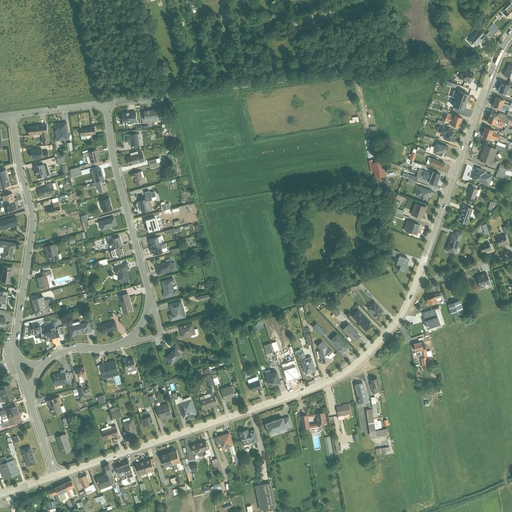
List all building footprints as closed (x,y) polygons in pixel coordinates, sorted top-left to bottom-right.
[(196,3),(190,4),(192,11),(198,9),(196,3)] [(511,5),(510,4),(503,12),(510,18),(511,15),(511,5)] [(492,23),(490,26),(496,32),(499,29),(492,23)] [(486,35),(480,29),(468,42),(471,45),(473,43),(476,46),(481,41),(480,41),(481,40),(485,44),(490,39),(486,35)] [(486,35),(490,39),(494,35),(490,31),(486,35)] [(461,74),(459,78),(471,82),(474,74),(464,71),(463,75),(461,74)] [(500,87),(511,91),(511,86),(508,85),(502,82),(500,87)] [(454,90),(451,97),(455,98),(467,102),(469,95),(458,91),(454,90)] [(494,102),(511,108),(511,102),(500,98),(500,99),(496,97),(494,102)] [(464,110),(467,102),(455,98),(452,106),(464,110)] [(511,111),(511,108),(494,102),(493,107),(497,108),(497,109),(504,111),(504,109),(511,112),(511,111)] [(443,117),(461,123),(462,118),(447,113),(448,110),(442,108),(441,111),(447,113),(447,114),(444,113),(443,117)] [(152,110),(154,122),(158,121),(158,119),(162,119),(161,109),(152,110)] [(154,122),(152,110),(144,111),(145,121),(149,120),(150,122),(154,122)] [(126,113),(122,114),(123,123),(128,123),(128,124),(132,124),(132,122),(137,122),(136,112),(129,113),(129,114),(126,114),(126,113)] [(489,117),(511,125),(511,124),(511,117),(507,115),(499,113),(499,115),(495,113),(494,114),(491,112),(489,117)] [(461,123),(443,117),(442,121),(438,120),(437,123),(443,125),(444,121),(450,123),(449,124),(459,128),(461,123)] [(504,131),(506,132),(511,133),(511,131),(511,129),(508,129),(509,127),(511,128),(511,125),(489,117),(487,122),(495,125),(495,124),(505,127),(504,131)] [(67,123),(55,124),(57,141),(69,140),(67,123)] [(47,125),(28,128),(29,137),(33,137),(33,135),(41,134),(43,144),(49,143),(47,125)] [(91,128),(80,129),(81,140),(86,139),(86,136),(96,134),(95,126),(91,127),(91,128)] [(442,128),(439,127),(437,127),(436,129),(437,130),(437,132),(440,133),(439,133),(445,135),(444,139),(450,141),(454,132),(442,128)] [(484,132),(501,138),(507,140),(508,138),(499,136),(500,133),(505,135),(506,132),(504,131),(501,130),(501,133),(485,127),(484,132)] [(501,138),(484,132),(482,137),(497,142),(496,145),(505,148),(506,145),(500,142),(501,138)] [(138,134),(124,136),(125,143),(130,142),(131,147),(133,147),(140,146),(140,145),(142,145),(141,138),(139,138),(138,134)] [(434,147),(446,152),(448,147),(437,143),(436,145),(435,145),(434,147)] [(492,165),(497,150),(485,145),(480,160),(492,165)] [(446,152),(434,147),(431,146),(429,151),(445,157),(446,152)] [(42,149),(31,151),(32,159),(49,157),(48,151),(42,151),(42,149)] [(88,152),(83,154),(84,158),(86,157),(88,164),(99,161),(96,149),(88,151),(88,152)] [(425,153),(417,150),(414,149),(409,160),(413,161),(414,161),(416,153),(424,156),(425,153)] [(131,157),(127,158),(129,166),(145,162),(143,153),(138,154),(138,152),(130,154),(131,157)] [(62,156),(56,157),(58,165),(65,163),(63,157),(62,158),(62,156)] [(429,157),(427,163),(430,164),(443,169),(445,163),(429,157)] [(372,163),(375,175),(380,196),(384,195),(380,177),(381,177),(385,194),(391,193),(383,160),(372,163)] [(498,171),(511,176),(511,168),(511,167),(503,164),(503,165),(500,164),(498,171)] [(44,165),(34,167),(37,178),(50,175),(47,165),(45,166),(44,165)] [(477,168),(473,179),(489,185),(493,175),(486,173),(487,171),(477,168)] [(418,173),(439,180),(441,174),(433,172),(432,173),(419,169),(418,173)] [(0,180),(8,178),(6,170),(0,171),(0,180)] [(94,183),(104,180),(101,170),(91,172),(94,183)] [(143,171),(131,174),(132,178),(134,178),(136,185),(146,183),(145,178),(144,178),(143,171)] [(511,179),(511,176),(498,171),(496,178),(501,180),(501,182),(503,182),(504,181),(506,178),(505,182),(506,182),(507,179),(510,180),(511,180),(511,179)] [(439,180),(418,173),(416,177),(404,173),(402,176),(409,179),(417,182),(419,177),(429,181),(429,183),(437,186),(439,180)] [(8,178),(0,180),(0,188),(10,186),(8,178)] [(104,180),(94,183),(89,184),(90,188),(97,186),(99,193),(107,191),(104,180)] [(51,183),(46,184),(47,187),(38,190),(41,198),(56,194),(55,191),(56,191),(56,190),(57,190),(55,183),(53,184),(52,182),(51,183)] [(419,186),(415,195),(419,197),(418,197),(423,199),(424,199),(427,200),(429,194),(431,195),(432,192),(419,186)] [(477,189),(472,187),(470,187),(467,196),(475,199),(478,190),(477,189)] [(144,200),(139,201),(142,213),(152,210),(153,209),(152,204),(151,204),(150,201),(152,200),(152,198),(156,196),(155,192),(150,193),(150,191),(145,193),(146,198),(144,198),(144,200)] [(306,193),(297,194),(299,208),(308,207),(306,193)] [(3,204),(15,201),(13,194),(2,196),(3,201),(0,201),(1,205),(3,204)] [(54,207),(46,209),(47,213),(49,213),(50,216),(62,213),(58,198),(52,200),(54,207)] [(109,199),(100,201),(103,213),(112,210),(109,199)] [(15,201),(3,204),(5,212),(17,209),(15,201)] [(395,212),(403,215),(404,211),(398,209),(400,202),(395,201),(392,211),(395,212)] [(415,203),(411,215),(422,219),(424,212),(425,212),(427,208),(415,203)] [(460,215),(458,221),(467,224),(470,217),(472,217),(473,213),(472,212),(473,209),(464,206),(461,215),(460,215)] [(0,229),(0,230),(1,231),(8,229),(8,228),(19,225),(17,218),(0,222),(0,229)] [(114,218),(99,222),(102,231),(110,229),(110,227),(116,226),(114,218)] [(147,232),(157,230),(154,218),(144,220),(147,232)] [(408,221),(404,230),(417,235),(420,225),(408,221)] [(505,235),(497,238),(500,246),(505,245),(508,244),(505,235),(509,234),(506,226),(502,228),(505,235)] [(451,251),(451,252),(455,254),(462,234),(456,232),(455,235),(452,234),(447,249),(451,251)] [(113,239),(108,240),(110,250),(122,247),(120,237),(113,239)] [(151,248),(163,244),(161,237),(149,240),(151,248)] [(1,242),(0,245),(0,252),(3,253),(2,258),(12,259),(13,249),(15,249),(16,244),(1,242)] [(489,243),(480,246),(482,253),(492,250),(489,243)] [(56,244),(45,247),(47,256),(48,255),(50,262),(62,259),(60,254),(59,254),(56,244)] [(163,244),(151,248),(153,255),(168,252),(165,244),(163,244)] [(122,247),(110,250),(113,259),(125,256),(123,251),(122,249),(123,249),(122,247)] [(400,252),(391,249),(391,253),(391,255),(398,258),(400,252)] [(397,264),(396,264),(397,270),(400,270),(404,271),(406,265),(407,265),(405,264),(406,263),(407,263),(408,259),(400,256),(397,264)] [(94,264),(91,265),(91,268),(95,267),(100,266),(108,264),(107,259),(93,263),(94,264)] [(166,263),(156,266),(158,275),(174,271),(174,269),(176,269),(175,263),(172,263),(171,260),(170,261),(170,259),(166,260),(166,263)] [(121,265),(115,267),(113,267),(116,275),(117,275),(119,282),(129,279),(127,272),(126,272),(126,270),(128,270),(127,263),(121,265)] [(1,266),(0,273),(1,274),(0,282),(9,283),(10,274),(11,274),(12,267),(1,266)] [(50,270),(43,272),(42,273),(43,276),(37,278),(40,289),(53,286),(50,275),(52,274),(51,270),(50,270)] [(487,273),(477,277),(478,279),(477,281),(478,285),(479,284),(479,286),(478,287),(479,289),(484,288),(484,286),(490,284),(487,273)] [(174,279),(162,282),(165,293),(164,293),(165,298),(178,294),(177,289),(175,290),(173,284),(175,283),(174,279)] [(362,283),(359,286),(370,298),(373,295),(362,283)] [(98,286),(91,293),(94,296),(102,289),(98,286)] [(205,292),(196,294),(198,301),(212,298),(211,294),(206,296),(205,292)] [(435,297),(427,299),(429,305),(442,300),(441,298),(442,297),(440,293),(439,293),(437,294),(437,293),(434,294),(435,297)] [(128,294),(119,296),(122,307),(120,307),(122,314),(123,314),(124,315),(133,312),(128,294)] [(34,308),(48,304),(51,303),(50,299),(45,300),(44,297),(32,300),(34,308)] [(173,314),(169,315),(171,321),(186,317),(182,301),(170,305),(173,314)] [(460,301),(448,305),(452,316),(457,315),(459,316),(463,315),(462,313),(464,312),(460,301)] [(374,302),(367,308),(376,317),(377,318),(381,315),(381,314),(383,311),(374,302)] [(48,304),(34,308),(36,316),(50,312),(48,304)] [(335,308),(331,311),(337,317),(341,313),(335,308)] [(435,309),(423,313),(426,321),(425,321),(427,329),(441,324),(438,317),(435,309)] [(359,310),(352,316),(366,331),(372,325),(369,322),(369,323),(367,321),(368,320),(359,310)] [(72,324),(68,325),(71,337),(77,335),(76,334),(85,331),(86,333),(91,331),(88,322),(81,324),(80,321),(71,323),(72,324)] [(115,321),(99,326),(101,334),(117,330),(115,321)] [(320,337),(324,333),(315,322),(310,326),(320,337)] [(29,326),(30,330),(34,329),(35,335),(34,335),(40,334),(41,339),(40,339),(40,340),(47,338),(47,340),(51,339),(51,338),(53,337),(54,341),(55,341),(54,339),(60,337),(60,339),(61,339),(58,328),(56,329),(55,327),(54,324),(52,325),(34,329),(33,325),(29,326)] [(193,324),(180,327),(183,338),(191,335),(192,338),(197,336),(199,335),(199,334),(198,329),(195,330),(193,324)] [(349,324),(343,330),(349,337),(347,338),(350,341),(352,339),(354,342),(359,338),(358,337),(359,335),(349,324)] [(337,334),(331,340),(342,352),(345,349),(346,350),(349,347),(347,346),(347,345),(337,334)] [(323,341),(317,346),(321,350),(318,351),(322,363),(331,361),(330,359),(335,355),(323,341)] [(271,343),(264,346),(267,354),(273,352),(271,343)] [(422,343),(414,344),(416,352),(419,351),(423,369),(429,368),(428,365),(431,364),(430,357),(428,357),(426,349),(428,349),(428,347),(425,347),(425,349),(423,350),(422,343)] [(172,352),(166,358),(172,365),(182,356),(179,352),(180,351),(176,345),(170,350),(172,352)] [(301,349),(295,352),(296,355),(297,354),(300,361),(301,360),(306,374),(316,371),(311,357),(306,358),(304,352),(302,352),(301,349)] [(209,360),(207,361),(208,365),(217,362),(216,358),(213,359),(212,355),(208,357),(209,360)] [(127,358),(123,359),(127,373),(137,370),(134,359),(128,361),(127,358)] [(100,365),(102,373),(104,379),(113,377),(114,379),(119,377),(115,361),(115,362),(108,364),(108,363),(100,365)] [(222,364),(209,368),(210,369),(226,364),(226,365),(231,363),(230,361),(225,362),(222,363),(221,363),(222,364)] [(84,367),(76,369),(79,377),(83,376),(84,380),(87,379),(84,367)] [(66,376),(65,373),(65,370),(60,371),(61,374),(53,376),(53,375),(55,385),(68,382),(68,383),(71,382),(70,375),(69,375),(66,376)] [(213,379),(215,385),(220,383),(218,380),(220,379),(218,375),(217,376),(215,371),(213,371),(213,370),(211,370),(211,371),(213,379)] [(270,371),(266,372),(267,375),(266,375),(270,387),(275,385),(280,383),(280,384),(281,383),(277,372),(271,374),(270,371)] [(373,410),(375,430),(379,429),(379,428),(381,428),(381,422),(380,422),(380,421),(377,421),(377,419),(382,418),(382,415),(380,415),(380,414),(378,414),(375,397),(380,396),(382,403),(386,402),(385,399),(384,393),(383,393),(377,378),(373,379),(371,380),(372,384),(371,385),(375,397),(371,398),(373,410)] [(259,380),(249,384),(252,392),(258,390),(258,391),(263,390),(259,380)] [(0,394),(11,391),(9,383),(0,386),(0,394)] [(363,383),(356,385),(361,402),(359,403),(359,405),(360,406),(361,406),(363,406),(364,406),(365,405),(365,404),(365,402),(369,400),(367,391),(365,392),(363,383)] [(231,386),(221,389),(225,402),(230,400),(229,400),(231,399),(232,401),(236,399),(231,386)] [(11,391),(0,394),(0,399),(1,403),(14,399),(11,391)] [(186,414),(187,417),(195,414),(190,397),(183,400),(182,398),(180,398),(179,396),(178,397),(177,393),(172,394),(174,400),(175,400),(176,404),(179,403),(183,415),(186,414)] [(211,397),(210,394),(199,398),(204,409),(212,407),(218,405),(215,396),(214,396),(211,397)] [(60,397),(46,401),(48,405),(49,404),(53,416),(63,413),(58,399),(60,398),(60,397)] [(168,404),(156,408),(161,420),(168,418),(172,417),(168,404)] [(337,407),(338,416),(343,415),(344,416),(347,415),(351,414),(349,404),(343,405),(343,407),(337,408),(337,407)] [(0,414),(2,419),(19,414),(16,406),(15,406),(0,411),(0,414)] [(114,408),(117,418),(122,416),(120,410),(119,410),(118,406),(114,408)] [(375,430),(373,410),(366,411),(369,431),(375,430)] [(147,411),(140,414),(144,427),(153,424),(151,416),(149,417),(147,411)] [(310,414),(311,414),(307,415),(301,417),(302,420),(303,429),(320,427),(323,429),(327,423),(324,412),(317,414),(317,413),(314,414),(310,414)] [(19,414),(2,419),(4,427),(22,421),(19,414)] [(341,426),(341,420),(336,420),(335,416),(328,417),(329,424),(337,423),(338,426),(341,426)] [(273,422),(266,424),(269,434),(287,428),(286,428),(292,426),(289,417),(283,419),(283,418),(276,421),(276,420),(272,422),(273,422)] [(130,418),(123,420),(124,422),(123,423),(127,435),(133,433),(134,434),(137,432),(133,419),(130,420),(130,418)] [(111,426),(101,429),(105,440),(115,437),(116,440),(120,438),(116,426),(111,427),(111,426)] [(245,434),(244,431),(240,433),(244,447),(245,447),(247,447),(248,446),(258,442),(255,431),(249,433),(245,434)] [(229,433),(215,438),(219,450),(229,448),(232,457),(236,455),(234,448),(237,447),(236,444),(233,445),(229,433)] [(66,434),(57,437),(62,454),(70,452),(66,439),(68,438),(66,434)] [(330,437),(324,438),(328,460),(334,459),(330,437)] [(7,439),(7,440),(12,455),(17,454),(11,438),(10,439),(10,438),(7,439)] [(199,443),(203,455),(210,452),(209,449),(209,450),(206,441),(199,443)] [(203,455),(199,443),(191,446),(194,455),(199,453),(200,459),(204,457),(203,455)] [(30,447),(21,450),(25,462),(23,463),(24,467),(27,466),(36,463),(30,447)] [(389,447),(375,450),(376,454),(377,454),(378,463),(385,462),(383,454),(386,454),(386,452),(390,452),(389,447)] [(169,453),(173,465),(175,471),(177,470),(177,469),(178,469),(178,468),(182,466),(176,451),(169,453)] [(173,465),(169,453),(161,456),(165,467),(173,465)] [(6,459),(12,477),(19,474),(15,460),(14,460),(13,456),(6,459)] [(12,477),(6,459),(5,457),(0,458),(0,467),(4,479),(12,477)] [(185,459),(182,460),(189,483),(191,482),(189,465),(187,466),(185,459)] [(217,459),(212,460),(214,467),(217,466),(219,472),(221,472),(217,459)] [(152,464),(151,460),(143,462),(149,477),(152,475),(151,472),(154,471),(152,464)] [(143,462),(136,464),(140,476),(148,473),(143,462)] [(108,475),(113,488),(115,487),(117,490),(121,489),(120,488),(118,482),(115,483),(111,473),(112,473),(109,464),(104,466),(108,475)] [(122,466),(128,482),(132,481),(130,478),(134,477),(129,464),(122,466)] [(128,482),(122,466),(117,468),(123,485),(128,483),(128,482)] [(87,475),(80,479),(87,494),(96,490),(94,484),(90,486),(88,483),(90,482),(87,475)] [(113,488),(108,475),(105,477),(105,475),(103,476),(103,477),(102,477),(101,476),(97,478),(102,492),(113,488)] [(67,482),(73,496),(77,494),(72,481),(67,482)] [(63,484),(69,497),(73,496),(67,482),(63,484)] [(55,488),(61,501),(69,497),(63,484),(55,488)] [(271,484),(255,487),(260,511),(276,508),(271,484)] [(120,488),(121,489),(125,500),(128,499),(124,487),(120,488)] [(61,501),(55,488),(48,491),(50,497),(55,495),(58,502),(61,501)] [(102,505),(99,497),(94,499),(96,503),(97,502),(100,508),(103,507),(102,505)]
